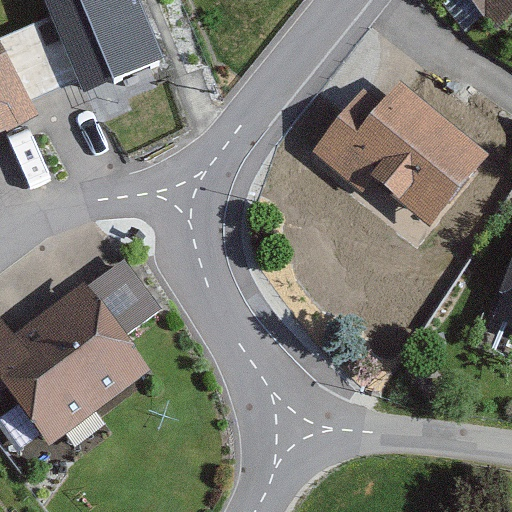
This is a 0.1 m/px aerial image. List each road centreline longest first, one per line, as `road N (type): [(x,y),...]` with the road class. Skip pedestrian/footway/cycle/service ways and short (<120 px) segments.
road 1 (residential): [(296,421),(214,305),(193,246),(193,192)]
road 2 (residential): [(193,192),(342,0)]
road 3 (residential): [(511,446),(296,421)]
road 4 (residential): [(0,241),(115,192),(193,192)]
